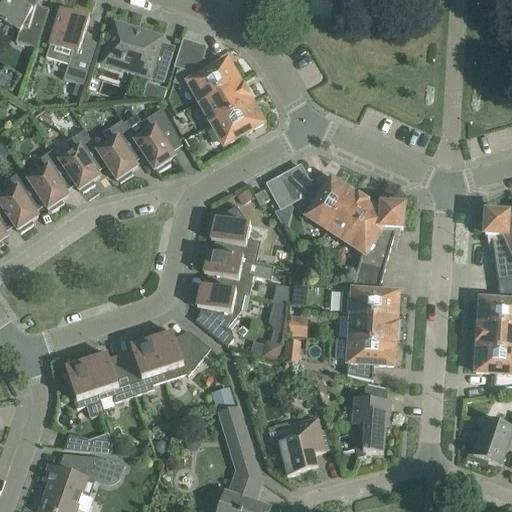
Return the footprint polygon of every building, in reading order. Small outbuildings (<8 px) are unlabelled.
[(0,0),(0,21),(3,23),(3,24),(11,29),(11,28),(19,33),(15,44),(36,50),(48,11),(47,10),(47,12),(28,7),(30,0),(0,0)] [(49,47),(45,60),(68,67),(63,81),(75,85),(85,88),(94,59),(100,40),(84,35),(86,30),(89,20),(86,19),(87,16),(76,13),(75,16),(61,11),(55,30),(49,47)] [(134,31),(115,25),(109,44),(103,64),(121,70),(123,65),(125,65),(127,61),(139,64),(136,75),(144,77),(163,83),(167,68),(154,64),(161,40),(143,34),(141,35),(134,33),(134,31)] [(205,49),(182,42),(174,67),(197,74),(205,49)] [(188,84),(200,106),(239,83),(227,62),(188,84)] [(200,106),(212,127),(251,104),(239,83),(200,106)] [(166,90),(146,84),(143,98),(162,103),(166,90)] [(75,85),(72,96),(81,99),(85,88),(75,85)] [(251,104),(212,127),(224,148),(263,126),(251,104)] [(146,134),(135,142),(134,142),(142,154),(154,173),(155,172),(157,173),(169,166),(168,163),(175,159),(170,151),(180,144),(162,111),(140,125),(146,134)] [(142,154),(134,142),(135,142),(122,123),(103,135),(109,144),(97,152),(104,164),(116,183),(118,182),(120,183),(131,176),(130,173),(137,169),(132,161),(142,154)] [(104,164),(97,152),(84,132),(65,145),(71,154),(59,162),(73,183),(79,192),(80,192),(82,193),(93,186),(93,183),(99,179),(94,171),(104,164)] [(40,174),(28,181),(28,182),(43,204),(42,204),(47,212),(49,211),(51,213),(62,205),(61,203),(68,198),(63,190),(72,183),(73,183),(59,162),(53,152),(34,165),(40,174)] [(300,168),(289,174),(302,199),(306,197),(316,203),(315,206),(306,201),(301,202),(297,208),(299,214),(327,232),(352,194),(331,181),(325,191),(310,186),(300,168)] [(9,194),(0,200),(0,206),(12,224),(17,232),(18,232),(20,233),(32,226),(31,223),(38,218),(32,210),(42,204),(43,204),(28,182),(28,181),(22,172),(3,185),(9,194)] [(292,205),(302,199),(289,174),(278,180),(292,205)] [(292,205),(278,180),(267,186),(281,211),(292,205)] [(247,191),(237,197),(242,206),(253,200),(247,191)] [(269,202),(264,192),(254,197),(260,207),(269,202)] [(372,207),(352,194),(327,232),(347,245),(372,207)] [(0,247),(1,246),(0,244),(7,239),(5,235),(2,231),(12,224),(0,206),(0,247)] [(381,213),(372,207),(347,245),(362,255),(359,265),(384,272),(396,230),(402,231),(404,209),(382,207),(381,213)] [(217,256),(256,265),(260,244),(247,241),(250,228),(244,226),(235,211),(238,209),(238,208),(220,217),(220,221),(216,220),(211,243),(220,244),(217,256)] [(491,240),(497,280),(511,277),(511,219),(508,222),(508,216),(486,215),(484,239),(491,240)] [(256,265),(217,256),(208,254),(204,276),(213,278),(210,290),(242,297),(249,298),(253,277),(270,281),(273,269),(256,265)] [(304,273),(305,262),(296,261),(295,272),(304,273)] [(359,265),(356,276),(381,283),(384,272),(359,265)] [(351,316),(351,317),(396,320),(398,295),(378,294),(381,283),(356,276),(353,287),(353,292),(342,291),(341,314),(351,316)] [(511,289),(511,277),(497,280),(498,292),(511,289)] [(242,297),(210,290),(201,288),(197,309),(206,311),(205,315),(198,324),(196,322),(195,323),(218,342),(227,349),(232,341),(230,333),(227,331),(242,313),(239,311),(242,297)] [(480,301),(479,326),(511,328),(511,289),(498,292),(500,302),(480,301)] [(395,344),(396,320),(351,317),(349,341),(395,344)] [(289,318),(288,339),(306,339),(307,319),(289,318)] [(511,328),(479,326),(477,350),(511,352),(511,328)] [(172,335),(151,342),(164,382),(183,375),(188,379),(210,351),(203,345),(188,332),(187,333),(189,335),(182,343),(176,345),(172,335)] [(252,348),(250,354),(262,357),(262,358),(276,362),(283,336),(277,334),(272,337),(270,345),(265,348),(257,345),(252,348)] [(395,344),(349,341),(347,377),(372,383),(373,367),(393,368),(395,344)] [(122,361),(134,398),(154,391),(152,386),(164,382),(151,342),(130,349),(133,357),(122,361)] [(300,344),(285,343),(284,364),(298,365),(300,344)] [(511,352),(477,350),(475,374),(495,376),(494,392),(511,389),(511,352)] [(107,356),(86,363),(104,416),(100,402),(112,398),(114,405),(134,398),(122,361),(110,365),(107,356)] [(104,416),(86,363),(65,370),(66,371),(62,373),(68,384),(70,384),(72,392),(70,393),(76,412),(87,408),(91,420),(104,416)] [(229,393),(212,398),(217,413),(234,408),(229,393)] [(390,403),(355,400),(353,426),(349,427),(351,435),(352,441),(355,454),(357,460),(365,458),(365,454),(382,456),(385,421),(389,421),(390,403)] [(261,486),(237,409),(219,414),(237,474),(229,496),(224,494),(217,511),(268,511),(269,510),(254,505),(261,486)] [(511,443),(511,429),(486,420),(481,433),(477,431),(467,461),(486,468),(488,463),(501,468),(509,443),(511,443)] [(288,429),(264,435),(267,448),(278,445),(282,459),(287,478),(317,471),(314,457),(325,454),(335,452),(330,430),(320,433),(317,421),(288,429)] [(93,445),(69,436),(64,452),(89,455),(93,445)] [(156,444),(155,449),(157,453),(161,454),(165,452),(167,448),(165,444),(160,442),(156,444)] [(93,445),(89,455),(110,457),(111,447),(93,445)] [(144,449),(140,453),(142,458),(148,460),(152,456),(150,450),(144,449)] [(103,461),(63,457),(59,470),(49,467),(46,475),(52,477),(40,511),(75,511),(82,496),(89,498),(94,484),(105,488),(107,488),(108,488),(112,487),(115,486),(116,485),(118,483),(119,482),(120,479),(122,474),(124,468),(106,462),(105,463),(102,462),(103,461)]
